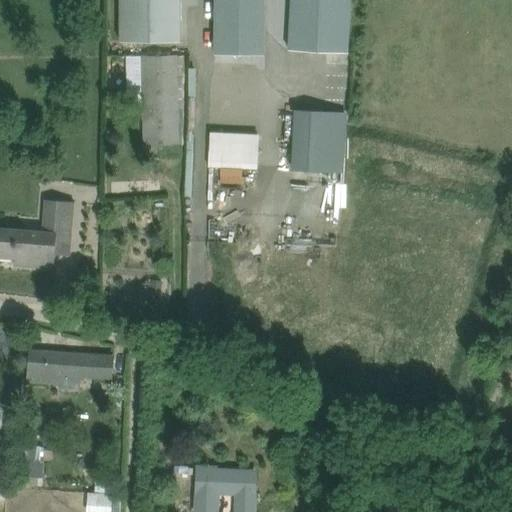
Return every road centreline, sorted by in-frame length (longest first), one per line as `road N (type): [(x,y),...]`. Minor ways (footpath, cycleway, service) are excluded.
road 1 (track): [(145,511),(152,353),(511,476)]
road 2 (unclassified): [(0,307),(31,308),(152,353)]
